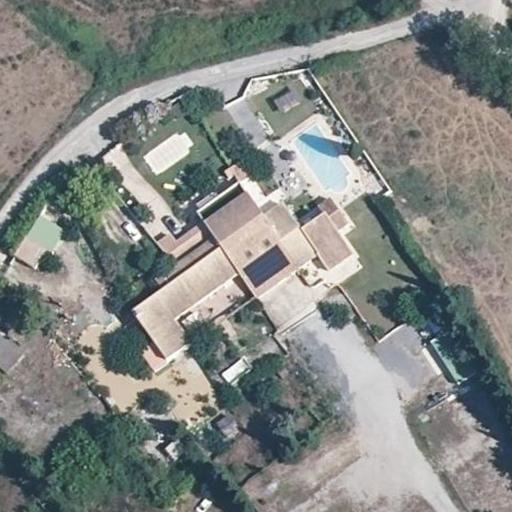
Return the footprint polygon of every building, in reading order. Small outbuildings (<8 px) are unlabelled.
[(280,112),(300,102),(294,90),(274,100),(280,112)] [(116,181),(134,172),(120,145),(102,154),(116,181)] [(238,164),(229,171),(240,185),(249,179),(238,164)] [(201,225),(210,236),(226,258),(270,226),(264,218),(240,185),(229,171),(226,173),(235,186),(194,215),(201,225)] [(64,204),(55,195),(27,237),(41,246),(60,219),(56,215),(64,204)] [(327,217),(339,233),(350,225),(330,198),(319,206),(327,217)] [(281,205),(264,218),(270,226),(301,269),(318,257),(328,271),(353,253),(339,233),(327,217),(303,234),(281,205)] [(155,246),(170,265),(210,236),(201,225),(173,245),(167,237),(155,246)] [(250,291),(258,301),(301,269),(270,226),(226,258),(240,277),(250,291)] [(210,236),(170,265),(152,278),(164,294),(161,296),(179,321),(185,316),(240,277),(226,258),(210,236)] [(250,291),(240,277),(185,316),(196,331),(250,291)] [(161,296),(156,299),(175,324),(179,321),(161,296)] [(165,360),(189,343),(175,324),(156,299),(133,316),(165,360)] [(0,368),(7,375),(26,355),(0,329),(0,315),(2,312),(0,309),(0,368)] [(431,345),(458,384),(480,370),(453,330),(431,345)] [(491,427),(447,450),(453,462),(497,440),(491,427)]
